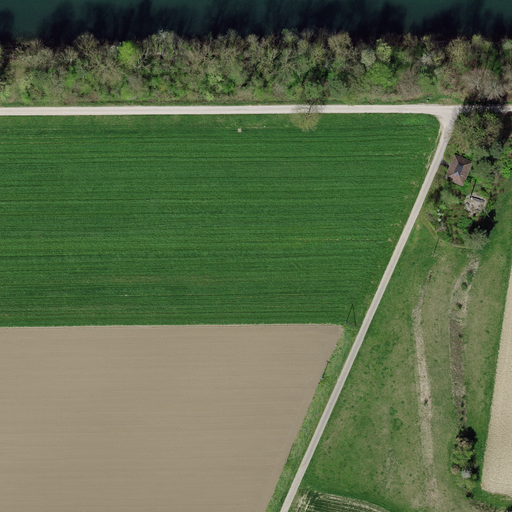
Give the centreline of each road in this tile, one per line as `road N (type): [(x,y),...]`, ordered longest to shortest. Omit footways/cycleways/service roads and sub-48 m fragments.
road 1 (track): [(511,110),(0,114)]
road 2 (track): [(455,111),(284,511)]
